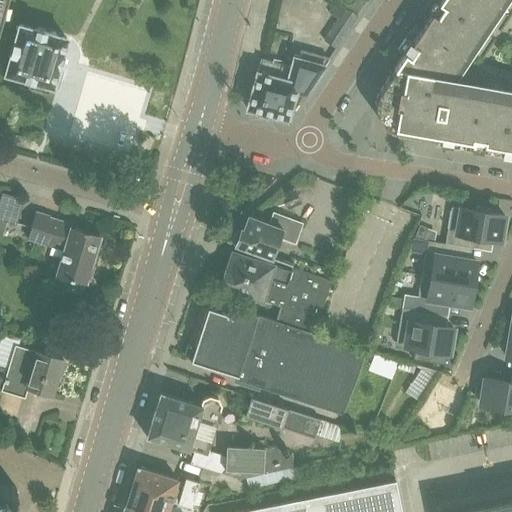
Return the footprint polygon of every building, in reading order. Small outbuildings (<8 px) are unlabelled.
[(440,0),(438,3),(444,7),(437,16),(431,13),(412,42),(405,38),(396,50),(403,55),(380,90),(378,93),(376,96),(375,99),(375,103),(375,106),(375,109),(376,113),(377,116),(379,119),(381,122),(384,125),(386,127),(389,128),(393,130),(396,131),(440,138),(441,132),(453,134),(452,137),(460,139),(471,141),(472,137),(483,139),(482,146),(501,149),(502,143),(511,144),(511,93),(453,83),(508,0),(440,0)] [(319,40),(334,50),(357,16),(342,6),(319,40)] [(19,24),(5,73),(52,86),(53,84),(57,86),(61,70),(57,69),(57,68),(58,68),(61,55),(63,47),(66,37),(58,35),(19,24)] [(291,66),(273,62),(262,59),(262,58),(261,57),(257,71),(256,71),(246,108),(265,113),(265,112),(269,114),(287,119),(295,90),(305,93),(329,58),(317,55),(301,51),(300,56),(295,54),(291,66)] [(504,217),(504,215),(503,215),(490,213),(491,208),(476,206),(475,210),(462,208),(460,208),(451,206),(445,243),(472,248),(474,235),(498,239),(498,240),(500,240),(500,238),(504,217)] [(35,211),(27,238),(52,246),(51,250),(53,254),(61,257),(56,273),(86,282),(87,280),(90,281),(95,266),(91,264),(100,235),(71,226),(72,223),(49,216),(49,215),(35,211)] [(233,244),(252,250),(271,258),(279,237),(294,243),(301,223),(272,212),(269,222),(267,221),(266,222),(248,215),(244,225),(245,225),(244,229),(239,227),(239,228),(234,231),(232,237),(233,243),(233,244)] [(415,236),(422,239),(426,227),(419,224),(415,236)] [(332,241),(320,237),(315,250),(327,254),(332,241)] [(476,261),(469,259),(450,256),(452,244),(428,240),(426,252),(425,252),(421,274),(472,283),(476,262),(476,261)] [(282,307),(278,321),(311,332),(316,320),(330,281),(292,267),(291,271),(233,252),(227,269),(225,269),(224,272),(220,271),(217,282),(221,283),(219,288),(262,301),(282,307)] [(403,298),(401,306),(429,311),(431,299),(449,302),(467,305),(469,305),(469,304),(472,283),(421,274),(418,292),(417,297),(404,294),(403,298)] [(368,350),(311,332),(278,321),(223,303),(220,311),(207,307),(194,346),(187,344),(184,354),(191,357),(190,360),(236,376),(235,379),(342,415),(368,350)] [(401,306),(395,343),(402,344),(405,345),(404,345),(406,345),(415,346),(413,358),(443,363),(445,351),(447,352),(449,352),(449,350),(452,332),(452,329),(453,329),(453,328),(451,327),(445,326),(427,323),(429,311),(401,306)] [(51,395),(57,376),(60,377),(65,362),(61,361),(62,358),(18,345),(10,369),(0,366),(0,389),(22,396),(25,388),(51,395)] [(421,367),(405,391),(418,400),(436,372),(421,367)] [(511,369),(511,370),(510,382),(486,378),(484,378),(484,379),(481,398),(480,401),(480,402),(511,407),(511,369)] [(199,405),(159,392),(146,435),(188,449),(188,447),(194,449),(190,462),(225,472),(241,477),(245,477),(248,488),(299,477),(297,466),(292,467),(292,455),(280,455),(280,449),(226,447),(225,455),(207,449),(220,406),(217,398),(208,395),(201,398),(199,405)] [(339,424),(321,418),(252,396),(245,416),(315,438),(316,434),(338,441),(339,424)] [(137,466),(126,503),(152,511),(195,511),(197,509),(192,507),(199,483),(186,479),(178,502),(171,500),(177,478),(137,466)] [(237,511),(401,511),(395,481),(237,511)] [(0,511),(2,511),(8,500),(10,501),(12,496),(13,496),(16,489),(14,488),(15,487),(9,484),(8,486),(0,482),(0,511)] [(511,511),(511,500),(454,511),(511,511)] [(152,511),(126,503),(122,511),(152,511)]
